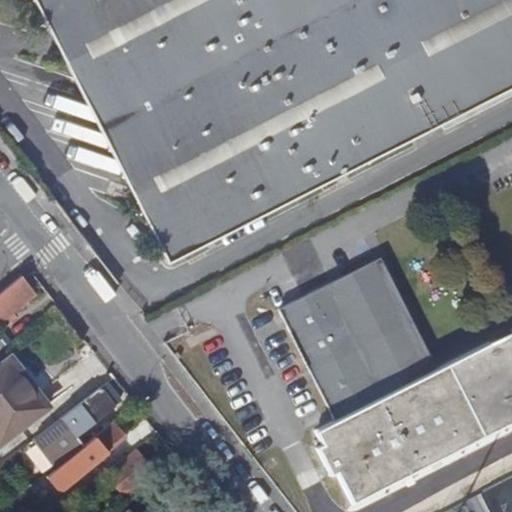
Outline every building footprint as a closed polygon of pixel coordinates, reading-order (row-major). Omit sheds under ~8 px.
[(511,0),(33,0),(167,262),(511,86),(511,0)] [(344,285),(376,268),(372,260),(340,276),(344,285)] [(511,330),(502,335),(493,340),(428,372),(376,268),(344,285),(340,276),(274,310),(331,422),(313,431),(319,445),(313,448),(327,475),(333,471),(350,505),(511,422),(511,330)] [(0,320),(33,294),(23,283),(13,281),(0,292),(0,320)] [(490,336),(493,340),(502,335),(500,330),(490,336)] [(0,363),(0,443),(48,406),(31,384),(27,387),(6,359),(0,363)] [(68,439),(117,401),(104,384),(58,419),(59,421),(32,442),(41,453),(65,435),(68,439)] [(128,444),(111,423),(43,478),(59,498),(68,491),(64,486),(112,447),(117,452),(128,444)] [(43,475),(67,456),(61,447),(36,466),(43,475)] [(156,477),(134,448),(102,473),(124,501),(156,477)]
